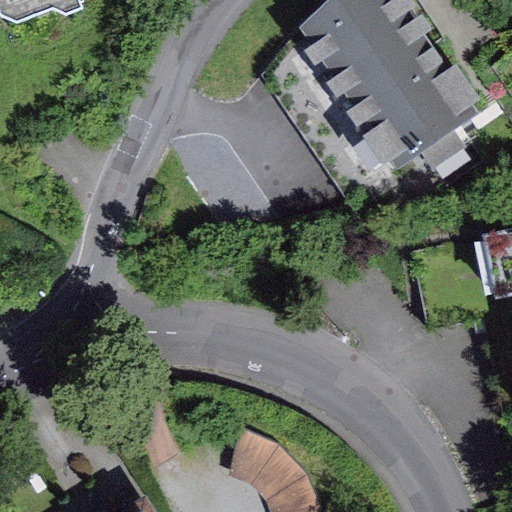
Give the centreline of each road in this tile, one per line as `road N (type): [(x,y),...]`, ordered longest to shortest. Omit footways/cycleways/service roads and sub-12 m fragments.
road 1 (residential): [(83,330),(213,335),(317,366),(369,397),(412,442),(445,511)]
road 2 (residential): [(83,330),(101,234),(153,102),(215,0)]
